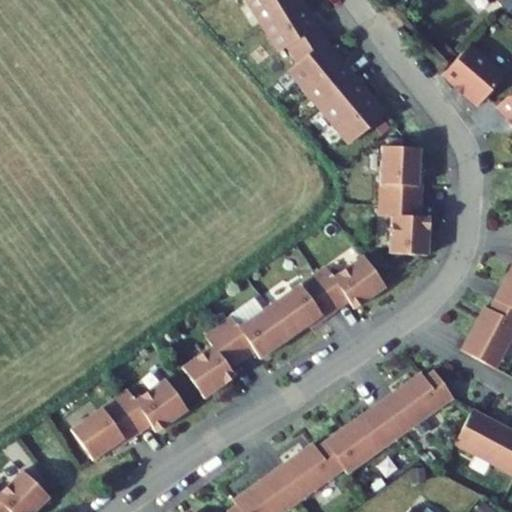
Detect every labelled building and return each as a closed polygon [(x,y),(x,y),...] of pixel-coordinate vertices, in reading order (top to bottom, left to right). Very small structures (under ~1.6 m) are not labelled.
[(248,0),(263,25),(301,2),(299,0),(248,0)] [(318,26),(317,27),(301,2),(263,25),(280,51),(286,47),(297,64),(325,41),(327,40),(318,26)] [(290,70),(320,105),(356,75),(347,64),(345,65),(325,41),(297,64),(290,70)] [(504,74),(468,43),(442,76),(478,107),(504,74)] [(350,142),(385,114),(369,95),(364,89),(366,87),(356,75),(320,105),(348,140),(350,142)] [(511,93),(497,106),(511,122),(511,93)] [(421,202),(423,187),(416,187),(417,172),(419,172),(420,148),(383,146),(379,199),(421,202)] [(389,253),(427,256),(429,227),(424,226),(420,223),(420,218),(421,202),(379,199),(378,214),(392,215),(389,253)] [(430,218),(420,218),(420,223),(424,226),(429,227),(430,218)] [(332,276),(325,266),(312,275),(338,310),(350,302),(354,298),(360,300),(363,304),(386,288),(362,255),(332,276)] [(511,309),(511,271),(496,301),(511,309)] [(268,306),(291,337),(311,323),(310,322),(322,314),(325,319),(338,310),(312,275),(268,306)] [(354,298),(350,302),(355,309),(363,304),(360,300),(354,298)] [(498,371),(511,343),(511,309),(496,301),(491,312),(487,319),(481,316),(462,352),(498,371)] [(291,337),(268,306),(237,329),(229,318),(217,326),(241,361),(254,352),(258,349),(264,350),(267,355),(291,337)] [(491,312),(484,309),(481,316),(487,319),(491,312)] [(311,323),(314,327),(325,319),(322,314),(310,322),(311,323)] [(182,368),(204,399),(227,383),(225,379),(225,373),(229,370),(241,361),(217,326),(204,335),(213,347),(182,368)] [(258,349),(254,352),(259,360),(267,355),(264,350),(258,349)] [(227,383),(235,377),(229,370),(225,373),(225,379),(227,383)] [(404,434),(453,399),(434,372),(423,380),(416,384),(412,379),(381,401),(404,434)] [(412,379),(416,384),(423,380),(419,374),(412,379)] [(164,428),(188,411),(165,380),(135,402),(127,391),(115,399),(139,434),(151,426),(155,422),(161,424),(164,428)] [(123,438),(127,443),(139,434),(115,399),(71,430),(93,461),(112,448),(111,447),(123,438)] [(344,470),(347,475),(404,434),(381,401),(350,424),(353,429),(340,439),(338,435),(325,444),(344,470)] [(473,410),(454,445),(511,475),(511,435),(506,433),(508,428),(473,410)] [(155,422),(151,426),(157,433),(164,428),(161,424),(155,422)] [(112,448),(115,452),(127,443),(123,438),(111,447),(112,448)] [(272,472),(295,505),(344,470),(325,444),(324,442),(313,450),(307,455),(303,450),(272,472)] [(303,450),(307,455),(313,450),(310,445),(303,450)] [(35,511),(50,497),(22,471),(0,493),(0,511),(35,511)] [(226,511),(285,511),(295,505),(272,472),(240,495),(244,500),(237,504),(226,511)] [(240,495),(234,499),(237,504),(244,500),(240,495)]
